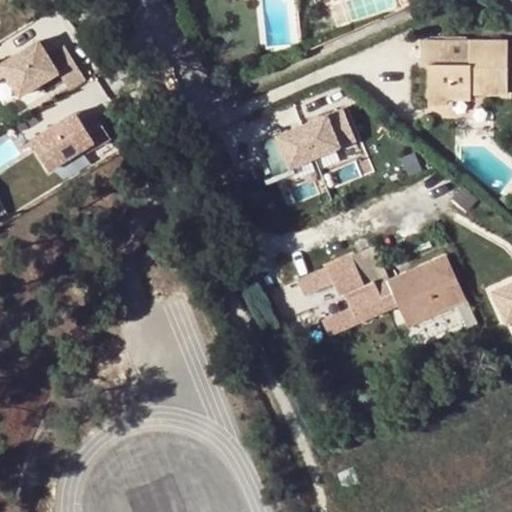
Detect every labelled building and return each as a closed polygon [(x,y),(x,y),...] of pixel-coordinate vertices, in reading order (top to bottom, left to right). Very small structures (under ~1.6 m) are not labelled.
[(0,75),(5,73),(19,94),(58,69),(69,88),(85,77),(64,44),(48,54),(38,38),(0,61),(0,75)] [(471,100),(471,94),(471,83),(485,83),(485,94),(507,94),(507,41),(421,41),(420,65),(427,64),(427,106),(454,106),(454,100),(471,100)] [(471,83),(471,94),(485,94),(485,83),(471,83)] [(76,111),(31,140),(50,170),(94,141),(97,145),(111,136),(94,111),(82,119),(76,111)] [(347,116),(263,149),(273,175),(357,142),(347,116)] [(13,137),(0,143),(0,164),(21,153),(13,137)] [(388,283),(392,281),(375,245),(297,279),(305,296),(330,284),(334,283),(340,296),(345,294),(351,306),(321,320),(329,337),(398,306),(388,283)] [(392,281),(388,283),(398,306),(406,325),(457,303),(466,298),(448,256),(392,281)] [(511,282),(492,291),(506,322),(511,319),(511,282)] [(334,283),(330,284),(336,298),(340,296),(334,283)] [(466,298),(457,303),(467,327),(477,323),(466,298)] [(125,371),(100,380),(107,398),(132,388),(125,371)]
